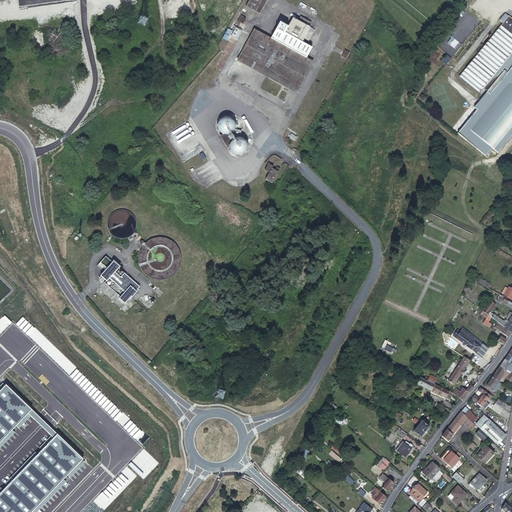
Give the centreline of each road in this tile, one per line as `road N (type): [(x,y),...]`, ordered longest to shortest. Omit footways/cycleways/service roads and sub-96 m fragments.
road 1 (unclassified): [(197,420),(67,288),(46,245),(30,157),(19,137),(0,129)]
road 2 (unclassified): [(240,428),(303,399),(374,265),(368,232),(292,159)]
road 3 (residential): [(385,511),(511,335)]
road 4 (track): [(159,0),(157,43),(56,144),(30,157)]
road 5 (track): [(14,259),(62,333),(108,337)]
